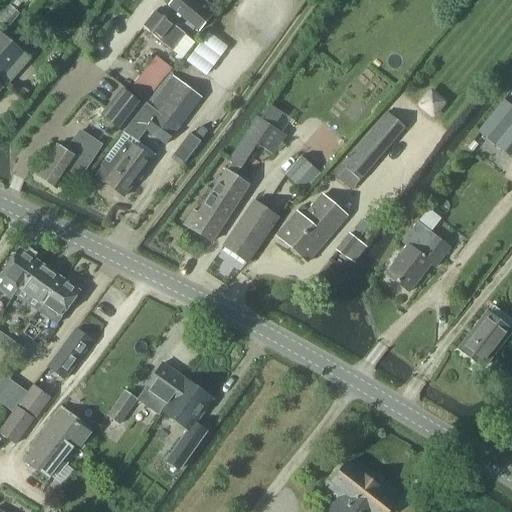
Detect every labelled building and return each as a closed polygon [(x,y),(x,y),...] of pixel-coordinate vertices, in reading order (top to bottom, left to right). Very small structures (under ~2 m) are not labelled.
[(200,33),(213,18),(191,0),(174,0),(169,7),(200,33)] [(11,3),(0,16),(0,24),(6,30),(21,11),(11,3)] [(157,13),(143,29),(172,52),(185,36),(157,13)] [(0,91),(7,84),(30,57),(0,30),(0,91)] [(143,103),(170,69),(156,58),(129,92),(143,103)] [(147,102),(121,136),(122,137),(125,132),(138,142),(150,126),(169,141),(203,97),(175,76),(152,106),(147,102)] [(122,132),(142,106),(123,91),(102,117),(122,132)] [(493,143),(511,119),(511,107),(503,100),(478,131),(493,143)] [(406,128),(387,111),(333,174),(352,190),(360,181),(361,181),(406,128)] [(213,190),(236,206),(251,183),(236,173),(256,144),(274,156),(287,136),(258,117),(229,161),(232,163),(228,169),(213,190)] [(511,122),(510,125),(511,126),(511,127),(495,146),(511,160),(511,159),(511,122)] [(58,147),(38,176),(56,187),(69,169),(81,177),(102,145),(80,131),(66,152),(58,147)] [(103,166),(95,175),(105,182),(105,183),(124,198),(155,157),(154,156),(155,155),(138,142),(125,132),(122,137),(101,165),(103,166)] [(190,134),(172,159),(183,167),(201,142),(190,134)] [(305,192),(320,173),(301,156),(285,175),(305,192)] [(195,210),(184,225),(192,230),(211,243),(236,206),(213,190),(199,212),(195,210)] [(278,238),(277,238),(277,239),(309,265),(309,264),(347,218),(323,198),(309,214),(303,209),(278,238)] [(255,202),(224,247),(249,264),(279,219),(255,202)] [(407,245),(386,274),(410,292),(431,263),(435,266),(443,256),(450,247),(431,233),(417,222),(402,242),(407,245)] [(366,246),(347,233),(336,250),(355,262),(366,246)] [(19,249),(0,276),(0,284),(14,294),(38,262),(19,249)] [(14,294),(39,312),(62,279),(38,262),(14,294)] [(57,325),(80,292),(62,279),(39,312),(57,325)] [(511,331),(488,313),(459,349),(483,368),(511,331)] [(76,329),(48,368),(64,380),(93,341),(76,329)] [(138,400),(125,391),(108,416),(119,425),(137,400),(159,416),(162,412),(186,380),(163,364),(138,400)] [(162,412),(188,431),(167,461),(179,470),(207,431),(196,424),(213,399),(186,380),(162,412)] [(20,406),(37,418),(50,398),(33,386),(20,406)] [(16,407),(0,429),(0,434),(16,446),(34,419),(16,407)] [(75,447),(79,450),(92,431),(60,407),(47,426),(75,447)] [(33,445),(40,450),(29,464),(50,479),(75,447),(47,426),(33,445)] [(331,497),(336,501),(327,511),(386,511),(395,501),(349,464),(329,488),(335,493),(331,497)]
